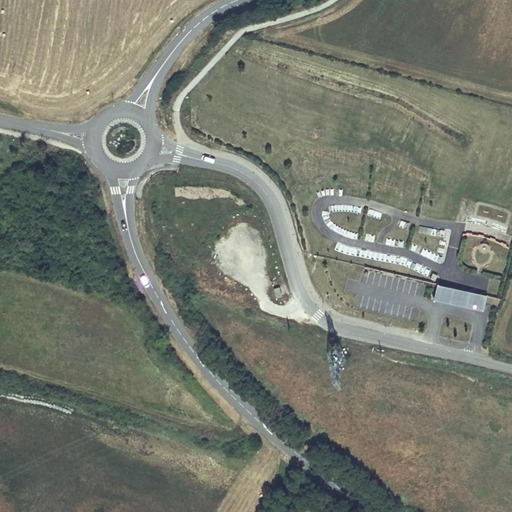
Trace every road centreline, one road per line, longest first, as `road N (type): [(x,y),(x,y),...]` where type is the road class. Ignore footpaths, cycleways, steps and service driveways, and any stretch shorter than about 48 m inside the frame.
road 1 (unclassified): [(178,154),(232,166),(256,182),(271,203),(305,303),(336,329),(511,369)]
road 2 (tertiary): [(123,205),(137,260),(206,370),(366,511)]
road 3 (track): [(253,418),(232,427),(0,363)]
road 4 (tertiary): [(152,78),(202,19),(241,0)]
